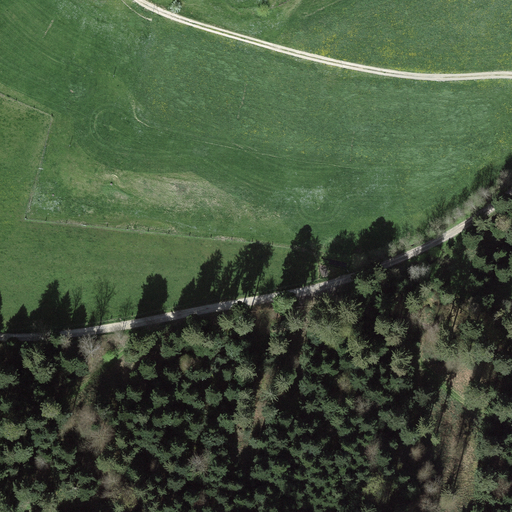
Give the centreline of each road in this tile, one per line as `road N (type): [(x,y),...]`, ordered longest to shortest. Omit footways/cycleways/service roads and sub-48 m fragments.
road 1 (track): [(511,353),(308,292)]
road 2 (track): [(0,452),(38,428),(153,319)]
